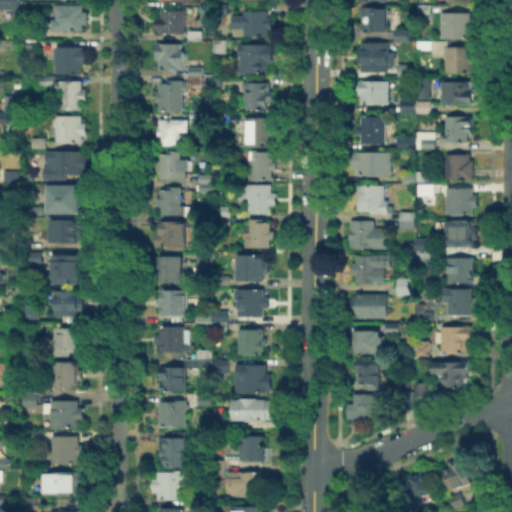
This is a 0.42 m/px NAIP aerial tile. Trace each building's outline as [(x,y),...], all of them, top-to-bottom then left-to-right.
[(0,10),(0,0),(21,0),(21,10),(0,10)] [(56,32),(56,3),(84,3),(84,32),(56,32)] [(420,13),(420,3),(432,3),(432,13),(420,13)] [(213,16),(214,4),(226,4),(226,16),(213,16)] [(389,9),(389,33),(361,33),(361,9),(389,9)] [(159,12),(184,12),(184,35),(159,35),(159,12)] [(235,13),(271,13),(271,37),(245,37),(245,28),(235,28),(235,13)] [(443,39),(443,14),(476,14),(476,39),(443,39)] [(192,41),(192,32),(202,32),(202,41),(192,41)] [(409,32),(409,41),(396,41),(396,32),(409,32)] [(418,49),(418,37),(431,37),(431,49),(418,49)] [(214,54),(214,41),(227,41),(227,54),(214,54)] [(397,72),(356,72),(356,50),(361,50),(361,44),(396,45),(396,66),(415,66),(415,77),(397,77),(397,72)] [(184,45),(184,69),(158,69),(158,45),(184,45)] [(265,72),(241,72),(241,46),(273,46),(273,64),(265,64),(265,72)] [(447,72),(447,47),(474,47),(474,72),(447,72)] [(54,73),(55,48),(88,48),(88,73),(54,73)] [(191,86),(191,77),(203,77),(203,86),(191,86)] [(57,109),(57,80),(84,80),(83,109),(57,109)] [(159,113),(159,82),(184,82),(183,113),(159,113)] [(420,101),(420,82),(429,82),(428,101),(420,101)] [(441,105),(441,82),(474,82),(474,105),(441,105)] [(389,83),(389,105),(360,105),(360,83),(389,83)] [(245,84),(270,84),(270,111),(245,111),(245,84)] [(416,102),(416,113),(404,113),(404,101),(416,101),(416,102)] [(417,113),(416,102),(430,102),(430,113),(417,113)] [(447,130),(447,114),(471,115),(471,143),(443,143),(444,130),(447,130)] [(0,125),(0,115),(14,115),(14,125),(0,125)] [(358,137),(358,116),(387,116),(387,144),(362,144),(362,137),(358,137)] [(86,118),(86,142),(56,142),(56,118),(86,118)] [(276,120),(276,149),(245,149),(245,120),(276,120)] [(180,147),(158,146),(159,121),(189,121),(189,133),(180,133),(180,147)] [(420,135),(436,135),(436,148),(420,148),(420,135)] [(399,147),(399,136),(413,137),(413,147),(399,147)] [(45,140),(45,149),(34,149),(34,140),(45,140)] [(86,151),(86,175),(48,175),(48,151),(86,151)] [(275,153),(275,180),(246,180),(246,153),(275,153)] [(392,161),(392,176),(357,176),(357,161),(354,161),(354,155),(393,155),(393,161),(392,161)] [(186,179),(157,179),(157,156),(186,156),(186,179)] [(445,179),(445,156),(474,156),(474,180),(445,179)] [(15,169),(0,170),(1,183),(15,182),(15,169)] [(418,181),(418,172),(432,172),(432,181),(418,181)] [(210,183),(199,183),(199,173),(210,173),(210,183)] [(404,184),(404,174),(414,174),(414,184),(404,184)] [(384,184),(384,202),(390,202),(390,214),(375,214),(375,211),(355,211),(355,184),(384,184)] [(200,195),(200,185),(216,185),(216,195),(200,195)] [(419,196),(419,186),(434,186),(434,196),(419,196)] [(274,188),(274,215),(249,214),(250,188),(274,188)] [(60,212),(60,189),(82,189),(82,212),(60,212)] [(448,190),(477,190),(476,216),(448,216),(448,190)] [(180,191),(179,216),(161,216),(161,191),(180,191)] [(418,214),(418,229),(401,229),(401,214),(418,214)] [(50,243),(50,220),(80,220),(80,243),(50,243)] [(373,222),(373,230),(389,230),(389,249),(357,248),(357,222),(373,222)] [(449,246),(449,222),(473,222),(473,246),(449,246)] [(0,225),(17,225),(17,246),(0,246),(0,225)] [(160,225),(186,225),(186,250),(160,250),(160,225)] [(250,225),(275,225),(274,250),(250,250),(250,225)] [(411,267),(411,245),(432,245),(432,267),(411,267)] [(53,284),(53,255),(80,256),(80,285),(53,284)] [(242,256),(269,256),(268,281),(242,280),(242,256)] [(375,258),(375,267),(385,267),(385,284),(356,284),(356,258),(375,258)] [(182,260),(182,281),(159,281),(159,260),(182,260)] [(475,260),(475,285),(449,284),(449,260),(475,260)] [(415,277),(415,281),(423,281),(423,295),(397,295),(397,276),(415,277)] [(216,288),(216,277),(228,277),(228,288),(216,288)] [(268,291),(268,317),(238,317),(238,291),(268,291)] [(82,292),(82,316),(56,316),(57,292),(82,292)] [(189,292),(189,317),(160,317),(160,292),(189,292)] [(446,304),(446,292),(475,292),(475,317),(450,317),(450,304),(446,304)] [(358,317),(358,296),(388,296),(388,317),(358,317)] [(195,322),(195,309),(211,309),(210,322),(195,322)] [(213,321),(213,309),(229,309),(229,321),(213,321)] [(418,324),(418,313),(432,313),(432,324),(418,324)] [(211,332),(211,323),(228,323),(228,332),(211,332)] [(190,328),(190,352),(163,352),(163,345),(157,345),(157,335),(163,335),(163,327),(190,328)] [(440,328),(472,328),(472,353),(440,353),(440,328)] [(56,355),(56,330),(83,330),(83,355),(56,355)] [(241,331),(266,332),(266,357),(241,357),(241,331)] [(354,352),(354,333),(383,333),(383,352),(354,352)] [(415,343),(432,344),(432,362),(415,362),(415,343)] [(214,360),(214,369),(190,368),(190,352),(214,352),(214,360)] [(214,369),(214,360),(229,361),(229,370),(214,369)] [(359,383),(360,362),(378,362),(378,383),(359,383)] [(82,365),(82,388),(57,388),(57,364),(82,365)] [(439,364),(468,364),(468,387),(439,386),(439,364)] [(265,368),(265,377),(271,377),(271,389),(265,389),(265,394),(236,393),(236,368),(265,368)] [(187,369),(187,392),(162,392),(162,369),(187,369)] [(37,394),(37,405),(23,405),(23,394),(21,394),(21,385),(39,385),(39,394),(37,394)] [(417,397),(417,386),(431,386),(431,397),(417,397)] [(404,408),(404,396),(413,396),(413,408),(404,408)] [(356,420),(346,420),(346,408),(356,408),(356,397),(392,397),(391,420),(356,420)] [(233,422),(233,401),(270,401),(270,423),(233,422)] [(78,402),(78,410),(85,410),(85,421),(78,421),(78,429),(52,429),(53,414),(45,414),(45,406),(53,406),(53,402),(78,402)] [(188,403),(188,427),(159,427),(160,402),(188,403)] [(226,416),(226,429),(215,428),(215,416),(226,416)] [(52,438),(83,438),(82,464),(52,464),(52,438)] [(244,438),(266,439),(266,462),(244,462),(244,438)] [(163,466),(163,439),(190,439),(190,466),(163,466)] [(214,462),(224,462),(224,476),(214,476),(214,462)] [(445,471),(468,462),(476,483),(452,491),(445,471)] [(231,496),(231,473),(266,473),(266,496),(231,496)] [(402,484),(428,473),(437,495),(411,506),(402,484)] [(46,474),(82,474),(82,496),(46,496),(46,474)] [(188,476),(188,500),(158,500),(158,491),(152,491),(152,481),(158,481),(158,476),(188,476)] [(451,499),(463,494),(467,502),(454,507),(451,499)]
